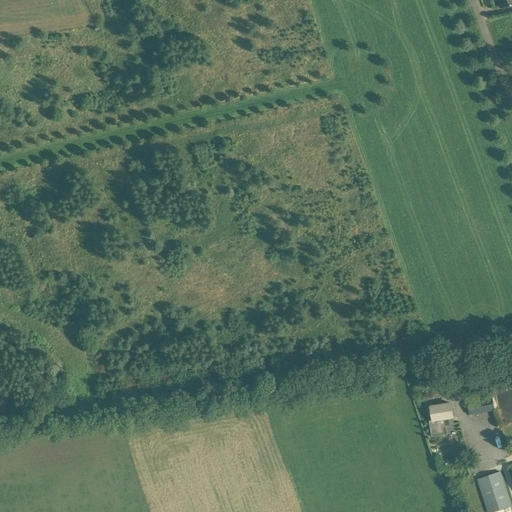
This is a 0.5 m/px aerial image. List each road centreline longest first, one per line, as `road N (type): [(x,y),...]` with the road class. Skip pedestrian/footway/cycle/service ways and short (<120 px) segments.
road 1 (track): [(0,430),(410,370)]
road 2 (track): [(0,160),(326,83)]
